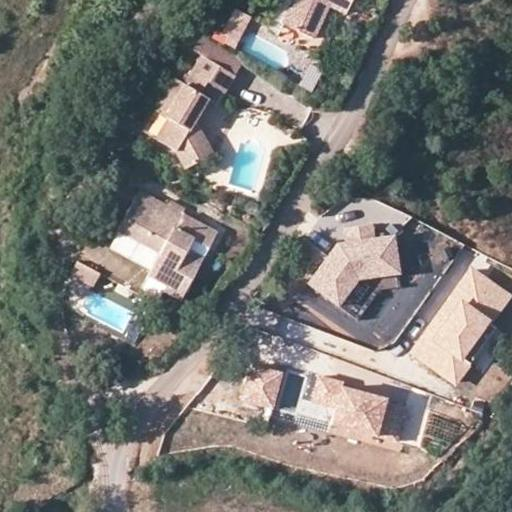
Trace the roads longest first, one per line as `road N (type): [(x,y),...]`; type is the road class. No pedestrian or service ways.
road 1 (residential): [(411,0),(330,160),(248,293),(127,433),(114,465),(116,511)]
road 2 (track): [(114,465),(75,399),(54,315),(56,249),(81,164)]
